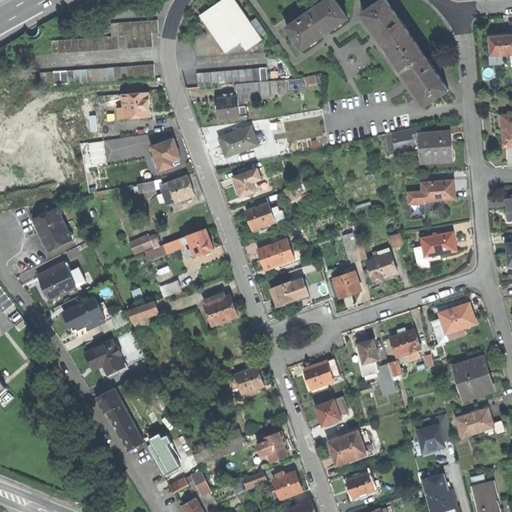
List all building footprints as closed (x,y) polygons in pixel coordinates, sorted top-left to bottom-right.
[(247,50),(262,40),(234,0),(224,0),(226,3),(223,5),(221,7),(219,4),(201,16),(226,53),(241,43),(247,50)] [(289,29),(304,52),(350,21),(336,0),(332,0),(326,4),(289,29)] [(397,61),(419,46),(402,21),(388,0),(366,16),(379,36),(381,35),(384,40),(383,41),(397,61)] [(491,37),(492,55),(501,55),(511,54),(511,35),(508,36),(501,36),(501,34),(488,35),(488,37),(491,37)] [(66,53),(73,53),(72,39),(65,40),(66,53)] [(433,66),(419,46),(397,61),(411,81),(412,80),(415,85),(414,86),(428,106),(450,90),(433,66)] [(501,55),(492,55),(489,56),(489,65),(499,64),(501,62),(501,55)] [(267,68),(260,68),(261,82),(268,81),(267,68)] [(239,70),(240,84),(247,83),(246,69),(239,70)] [(247,83),(254,83),(253,69),(246,69),(247,83)] [(75,83),(75,70),(67,71),(68,84),(75,83)] [(236,84),(240,84),(239,70),(232,71),(233,84),(236,84)] [(225,71),(218,72),(220,86),(227,85),(225,71)] [(220,86),(218,72),(211,73),(213,86),(220,86)] [(198,88),(205,87),(204,73),(197,74),(198,88)] [(205,87),(213,86),(211,73),(204,73),(205,87)] [(308,86),(317,84),(317,75),(306,78),(308,86)] [(279,92),(278,80),(268,81),(261,82),(255,82),(257,95),(279,93),(279,92)] [(257,95),(255,82),(254,83),(247,83),(240,84),(236,84),(237,97),(239,97),(240,106),(246,106),(246,103),(257,102),(257,95)] [(120,119),(151,116),(149,104),(148,92),(123,95),(124,108),(119,109),(120,119)] [(239,97),(237,97),(234,97),(228,98),(218,99),(219,110),(220,119),(241,117),(240,106),(239,97)] [(511,115),(502,116),(504,146),(511,145),(511,115)] [(227,157),(258,145),(251,127),(220,139),(223,148),(227,157)] [(452,135),(420,138),(420,128),(393,133),(397,152),(414,149),(413,147),(421,145),(423,164),(453,162),(453,149),(452,135)] [(390,154),(397,152),(393,133),(386,135),(390,154)] [(174,166),(172,161),(181,158),(178,149),(174,139),(152,147),(156,157),(152,158),(154,163),(157,162),(161,171),(174,166)] [(250,172),(253,182),(256,181),(256,182),(262,179),(258,169),(250,172)] [(257,192),(253,182),(250,172),(234,178),(238,188),(242,197),(250,194),(254,193),(257,192)] [(169,183),(177,202),(183,200),(187,199),(196,195),(193,188),(189,176),(169,183)] [(155,181),(156,189),(163,188),(162,185),(161,179),(155,181)] [(156,189),(155,181),(138,184),(140,193),(156,189)] [(455,181),(422,184),(424,203),(456,200),(455,190),(455,181)] [(306,182),(295,186),(299,197),(289,201),(292,208),(309,202),(305,190),(308,189),(306,182)] [(168,205),(177,202),(169,183),(162,185),(163,188),(165,192),(163,192),(168,205)] [(295,186),(285,189),(289,201),(299,197),(295,186)] [(254,231),(276,223),(271,209),(269,203),(247,211),(251,222),(254,231)] [(428,214),(426,204),(413,205),(414,216),(428,214)] [(271,209),(276,223),(283,220),(278,206),(271,209)] [(41,226),(53,250),(76,239),(60,207),(37,218),(41,226)] [(193,249),(195,255),(196,256),(200,255),(205,253),(214,250),(211,240),(207,229),(188,236),(191,242),(193,249)] [(425,256),(456,251),(455,241),(454,232),(422,237),(425,256)] [(354,262),(361,260),(357,245),(354,233),(345,235),(350,258),(352,258),(354,262)] [(402,234),(390,236),(393,248),(396,247),(397,248),(405,246),(402,234)] [(135,254),(153,248),(150,237),(149,235),(130,242),(135,254)] [(150,237),(153,248),(154,249),(160,247),(156,235),(150,237)] [(191,242),(188,236),(182,238),(185,244),(191,242)] [(185,245),(185,244),(182,238),(164,245),(167,252),(185,245)] [(296,259),(291,245),(289,239),(281,242),(277,243),(258,250),(262,260),(266,271),(279,266),(296,259)] [(296,259),(279,266),(281,269),(303,260),(297,243),(291,245),(296,259)] [(369,258),(364,243),(357,245),(361,260),(369,258)] [(164,245),(160,247),(154,249),(146,252),(148,259),(167,252),(164,245)] [(388,276),(398,273),(390,249),(379,252),(380,256),(374,258),(375,260),(369,262),(371,269),(364,270),(367,283),(388,276)] [(67,263),(38,277),(40,282),(44,280),(48,289),(53,299),(79,287),(67,263)] [(362,290),(356,272),(337,279),(338,280),(333,282),(338,297),(343,296),(344,297),(353,293),(362,290)] [(298,300),(299,302),(310,297),(304,279),(292,283),(298,300)] [(179,280),(162,286),(166,296),(182,290),(179,280)] [(276,300),(279,307),(298,300),(292,283),(291,282),(272,289),(276,300)] [(136,300),(144,298),(142,288),(134,290),(136,300)] [(226,297),(222,299),(221,295),(205,301),(214,326),(238,317),(231,295),(226,297)] [(92,328),(108,320),(108,317),(110,316),(113,315),(112,315),(106,301),(101,304),(97,297),(67,313),(73,325),(80,338),(90,333),(92,330),(92,328)] [(156,300),(126,311),(131,322),(134,328),(139,327),(136,320),(161,311),(156,300)] [(299,302),(298,300),(279,307),(281,312),(300,305),(299,302)] [(465,335),(463,329),(477,324),(474,315),(469,303),(439,314),(441,319),(432,322),(441,344),(465,335)] [(112,315),(113,315),(110,316),(117,329),(131,322),(126,311),(124,308),(112,315)] [(420,355),(418,350),(421,349),(414,330),(407,333),(405,329),(402,330),(399,331),(400,335),(392,338),(398,357),(407,354),(409,359),(411,360),(419,357),(420,355)] [(381,370),(377,359),(381,358),(375,338),(368,340),(360,342),(361,345),(358,346),(362,360),(361,360),(365,375),(381,370)] [(120,373),(117,369),(127,364),(114,340),(89,353),(94,363),(98,361),(100,364),(101,367),(106,364),(113,377),(120,373)] [(429,353),(423,355),(426,367),(432,365),(429,353)] [(470,399),(495,390),(489,373),(484,358),(455,367),(460,379),(454,381),(458,394),(463,393),(467,403),(471,401),(470,399)] [(328,362),(335,379),(341,376),(335,359),(328,362)] [(336,382),(335,379),(328,362),(328,361),(304,369),(309,381),(312,390),(336,382)] [(396,361),(389,363),(393,377),(406,374),(404,368),(399,370),(396,361)] [(214,377),(229,372),(226,362),(211,367),(214,377)] [(261,392),(260,388),(265,386),(262,377),(258,367),(236,375),(243,394),(245,398),(261,392)] [(231,398),(243,394),(236,375),(224,380),(231,398)] [(132,450),(147,441),(118,388),(99,398),(110,418),(113,416),(115,419),(127,442),(132,450)] [(343,398),(335,401),(340,413),(348,410),(343,398)] [(340,413),(335,401),(317,407),(320,417),(323,426),(342,419),(340,413)] [(497,436),(505,433),(501,420),(493,423),(490,414),(488,408),(457,418),(463,436),(494,426),(497,436)] [(439,425),(419,431),(421,441),(420,441),(424,453),(439,449),(438,448),(446,446),(444,441),(453,439),(446,414),(437,416),(439,425)] [(220,435),(223,442),(244,434),(241,427),(220,435)] [(367,455),(358,458),(359,461),(375,455),(367,431),(360,434),(367,455)] [(269,453),(272,462),(291,455),(286,442),(282,432),(264,439),(265,442),(258,445),(262,456),(269,453)] [(367,455),(360,434),(359,432),(348,436),(347,435),(339,438),(340,439),(330,443),(334,454),(338,465),(358,458),(367,455)] [(247,442),(244,434),(223,442),(195,452),(198,459),(247,442)] [(152,444),(156,451),(167,445),(163,438),(152,444)] [(167,445),(156,451),(154,452),(159,459),(156,461),(158,465),(160,469),(163,468),(167,475),(181,467),(177,459),(180,458),(176,449),(173,451),(169,444),(167,445)] [(202,466),(198,459),(195,452),(194,450),(186,454),(190,461),(190,464),(193,471),(202,466)] [(248,489),(267,482),(264,472),(245,479),(248,489)] [(285,476),(278,479),(274,480),(278,490),(281,499),(303,491),(300,482),(296,472),(285,476)] [(369,473),(347,480),(351,490),(354,498),(381,488),(377,476),(371,478),(369,473)] [(446,473),(422,480),(424,488),(430,511),(441,511),(458,508),(453,489),(450,490),(449,487),(446,473)] [(486,474),(472,475),(473,483),(486,481),(486,474)] [(207,477),(199,481),(203,489),(211,485),(207,477)] [(186,478),(170,487),(173,492),(188,484),(186,478)] [(494,511),(500,511),(498,500),(499,499),(494,479),(473,485),(479,511),(483,509),(483,511),(494,511)] [(275,502),(281,499),(278,490),(271,493),(275,502)] [(206,511),(198,496),(184,504),(188,511),(206,511)] [(289,511),(316,511),(315,510),(312,501),(288,510),(289,511)]
